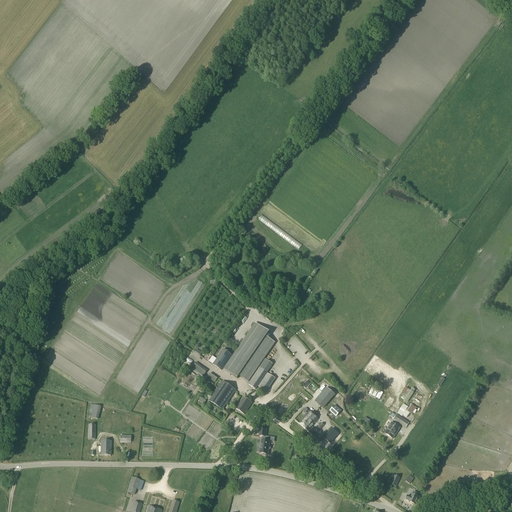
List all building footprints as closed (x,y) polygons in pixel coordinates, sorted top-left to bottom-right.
[(255,324),(224,370),(237,379),(239,376),(247,382),(274,343),(266,337),(269,333),(255,324)] [(223,350),(212,365),(221,371),(231,356),(223,350)] [(265,360),(260,368),(248,385),(255,390),(257,386),(266,392),(275,379),(266,373),(272,364),(265,360)] [(195,363),(191,368),(203,376),(207,371),(195,363)] [(214,383),(217,379),(209,374),(207,377),(214,383)] [(223,383),(210,402),(221,410),(234,391),(223,383)] [(326,388),(315,401),(323,409),(335,395),(326,388)] [(404,399),(407,402),(415,391),(411,389),(404,399)] [(251,404),(243,398),(236,409),(244,415),(251,404)] [(403,404),(397,414),(402,417),(402,416),(407,418),(410,414),(405,411),(408,407),(403,404)] [(329,411),(331,413),(336,417),(341,412),(336,407),(334,406),(329,411)] [(298,423),(303,427),(314,415),(309,411),(298,423)] [(318,419),(314,415),(303,427),(308,431),(318,419)] [(396,415),(393,419),(397,421),(406,427),(409,424),(399,417),(396,415)] [(324,426),(321,423),(316,430),(318,432),(324,426)] [(399,428),(391,423),(384,434),(393,439),(399,428)] [(259,454),(261,454),(262,454),(262,455),(266,456),(266,455),(267,455),(269,442),(267,441),(268,438),(268,437),(265,437),(266,429),(260,428),(259,436),(262,437),(263,437),(262,441),(261,440),(260,448),(258,448),(257,453),(259,453),(259,454)] [(324,438),(330,444),(338,434),(332,428),(324,438)] [(110,456),(110,442),(100,442),(100,456),(110,456)] [(396,487),(400,478),(392,474),(390,478),(392,479),(390,485),(396,487)] [(405,481),(410,484),(414,479),(409,476),(405,481)] [(131,478),(128,488),(135,490),(138,480),(131,478)] [(407,496),(405,501),(415,505),(418,497),(419,495),(416,493),(413,492),(412,495),(411,498),(407,496)] [(134,502),(133,506),(130,511),(139,511),(141,506),(142,505),(134,502)] [(169,511),(177,511),(180,504),(173,502),(169,511)]
